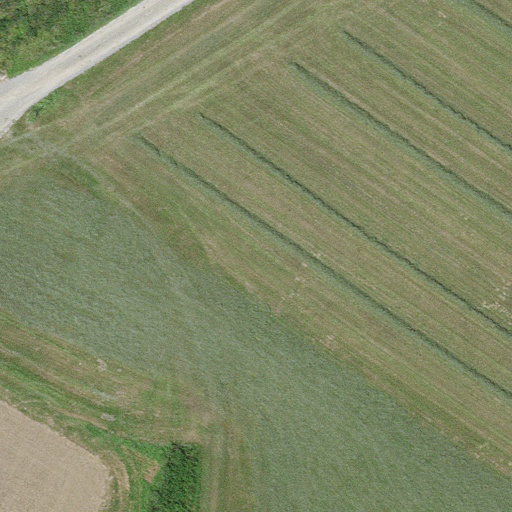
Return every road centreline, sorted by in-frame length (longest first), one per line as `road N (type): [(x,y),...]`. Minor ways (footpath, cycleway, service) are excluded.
road 1 (track): [(0,137),(87,175),(165,248),(216,353),(218,511)]
road 2 (track): [(173,0),(0,128)]
